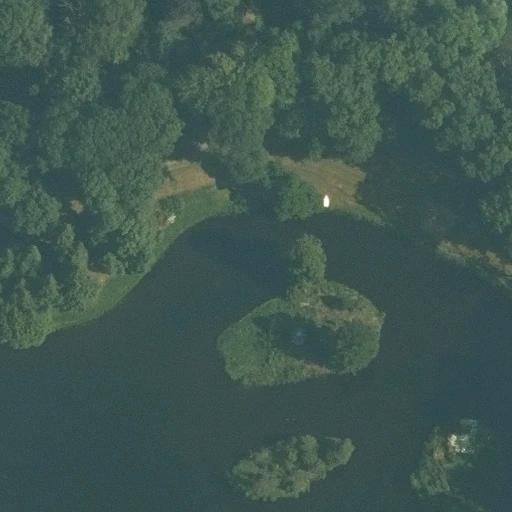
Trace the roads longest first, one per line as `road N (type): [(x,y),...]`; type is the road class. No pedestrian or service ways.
road 1 (track): [(204,155),(0,202)]
road 2 (track): [(256,0),(204,155)]
